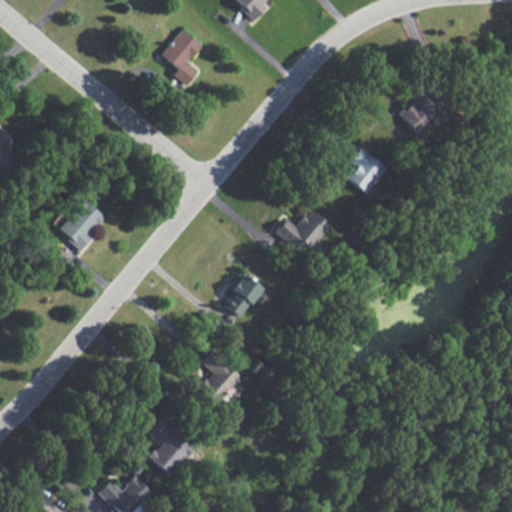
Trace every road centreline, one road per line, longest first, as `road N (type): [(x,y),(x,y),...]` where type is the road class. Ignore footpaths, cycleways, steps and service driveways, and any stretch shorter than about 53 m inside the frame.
road 1 (residential): [(408,0),(339,31),(309,61),(42,383),(0,419)]
road 2 (residential): [(205,181),(0,14)]
